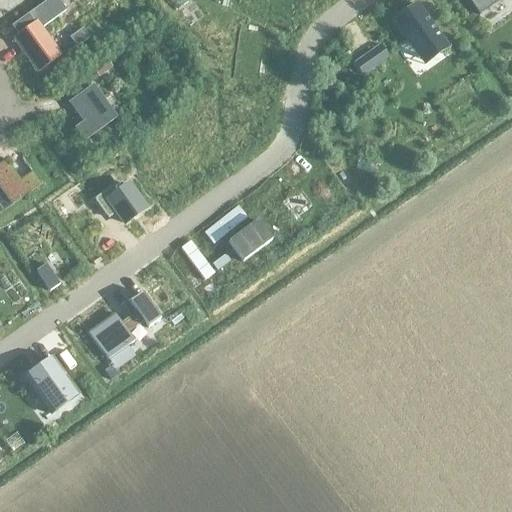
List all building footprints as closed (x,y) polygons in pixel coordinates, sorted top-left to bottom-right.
[(24,33),(16,38),(40,72),(60,57),(40,30),(67,11),(59,0),(58,0),(49,0),(17,23),(24,33)] [(468,0),(479,15),(501,0),(468,0)] [(418,7),(393,24),(419,60),(443,43),(418,7)] [(371,52),(353,65),(362,77),(380,65),(371,52)] [(71,103),(85,122),(76,129),(85,141),(115,120),(92,88),(71,103)] [(196,127),(175,130),(181,187),(202,185),(196,127)] [(6,160),(0,165),(0,207),(3,212),(41,185),(32,172),(21,180),(6,160)] [(303,178),(270,201),(288,226),(291,223),(294,228),(297,226),(300,229),(326,211),(303,178)] [(110,190),(96,200),(108,218),(116,213),(125,224),(145,209),(128,187),(115,196),(110,190)] [(197,245),(208,258),(240,231),(230,218),(197,245)] [(183,254),(173,262),(198,294),(208,287),(183,254)] [(209,284),(225,278),(221,267),(205,273),(209,284)] [(28,282),(39,305),(56,297),(45,274),(28,282)] [(114,314),(88,333),(108,361),(134,342),(126,331),(142,320),(148,329),(161,320),(142,294),(130,303),(135,310),(119,321),(114,314)] [(51,415),(79,395),(53,359),(25,379),(51,415)] [(111,367),(105,372),(111,381),(118,377),(111,367)]
